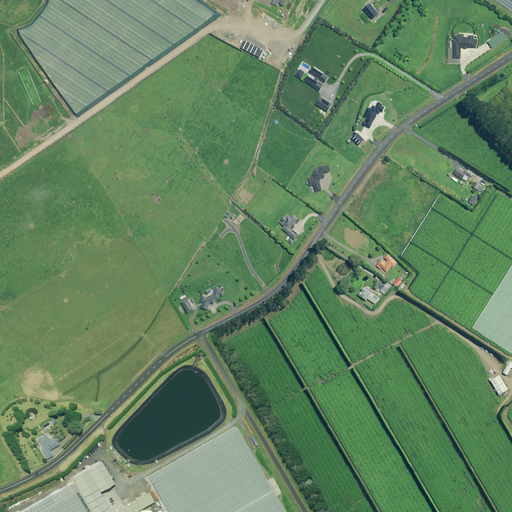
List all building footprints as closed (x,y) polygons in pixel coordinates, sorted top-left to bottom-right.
[(273,0),(270,6),(276,10),(278,7),(277,7),(279,3),(281,3),(280,5),(284,6),(286,0),(273,0)] [(507,38),(503,32),(488,42),(492,48),(507,38)] [(464,38),(464,34),(459,34),(459,35),(455,35),(455,39),(453,39),(453,48),(454,48),(454,59),(460,59),(460,47),(464,47),(464,48),(467,48),(467,47),(476,47),(476,44),(478,44),(478,39),(474,39),(474,36),(469,35),(469,38),(464,38)] [(250,46),(244,43),(241,48),(247,51),(250,46)] [(304,82),(319,91),(323,86),(317,82),(319,79),(325,83),(328,77),(314,67),(310,73),(316,77),(314,80),(308,76),(304,82)] [(301,79),(305,74),(304,74),(305,72),(300,69),(299,71),(298,70),(295,75),(301,79)] [(332,105),(321,97),(319,101),(319,100),(316,104),(327,112),(332,105)] [(376,115),(377,114),(378,114),(380,112),(382,113),(385,107),(382,106),(383,104),(378,102),(376,106),(373,105),(371,109),(368,107),(363,117),(367,119),(366,122),(364,121),(362,125),(370,129),(374,121),(377,116),(376,115)] [(314,185),(315,192),(321,190),(319,182),(322,178),(323,179),(325,176),(324,174),(329,173),(329,171),(330,170),(329,165),(317,167),(310,178),(307,178),(307,181),(306,181),(306,185),(308,185),(308,186),(314,185)] [(454,174),(466,181),(469,177),(470,178),(472,175),(467,172),(466,173),(457,168),(454,174)] [(478,190),(478,191),(480,193),(481,192),(482,193),(484,189),(480,186),(480,185),(474,182),(472,186),(478,190)] [(298,219),(293,215),(292,216),(289,214),(286,218),(284,217),(281,220),(283,222),(281,224),(284,226),(282,229),(289,234),(288,235),(295,240),(299,235),(291,229),(293,226),(294,226),(296,224),(295,223),(298,219)] [(397,263),(388,254),(384,258),(387,261),(385,263),(382,260),(376,266),(380,269),(385,274),(392,267),(393,268),(397,263)] [(402,282),(398,278),(393,284),(397,287),(402,282)] [(392,286),(387,282),(380,291),(385,295),(392,286)] [(407,284),(404,282),(398,289),(400,291),(407,284)] [(209,297),(207,297),(203,296),(201,302),(203,303),(202,308),(208,310),(210,303),(212,304),(216,302),(216,301),(219,298),(220,296),(222,296),(224,291),(222,291),(223,289),(216,287),(214,294),(209,297)] [(366,301),(368,299),(370,300),(369,301),(371,303),(373,300),(371,298),(375,293),(370,290),(370,291),(365,287),(359,295),(366,301)] [(195,310),(189,299),(182,303),(188,313),(195,310)] [(509,362),(508,362),(506,365),(507,366),(503,373),(507,375),(511,366),(511,362),(510,361),(509,362)] [(500,375),(491,381),(496,389),(494,390),(498,396),(508,390),(500,375)] [(74,485),(26,511),(284,511),(235,425),(144,477),(164,511),(111,511),(101,494),(114,486),(100,461),(70,478),(74,485)] [(63,438),(57,429),(53,432),(59,441),(63,438)] [(49,441),(45,434),(36,440),(42,448),(40,449),(46,460),(53,456),(50,451),(58,446),(53,438),(49,441)] [(117,457),(113,460),(119,469),(123,466),(117,457)] [(27,460),(22,462),(26,471),(31,469),(27,460)] [(115,511),(136,511),(152,503),(147,494),(115,511)]
